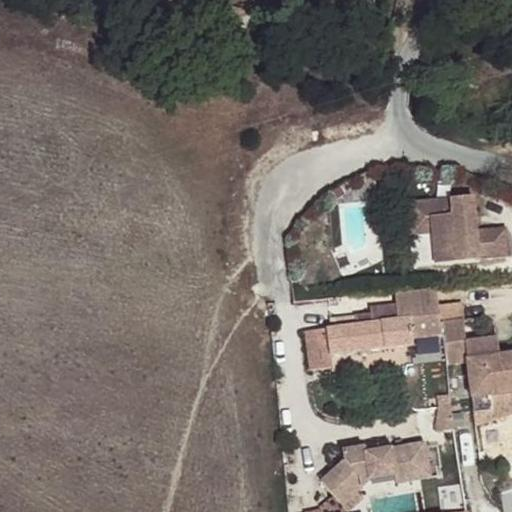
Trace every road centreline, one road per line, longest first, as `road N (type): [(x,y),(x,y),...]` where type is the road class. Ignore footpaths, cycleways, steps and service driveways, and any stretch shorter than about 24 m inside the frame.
road 1 (residential): [(418,138),(337,153),(285,187),(275,222),(283,302)]
road 2 (unclassified): [(426,0),(429,28),(406,64),(401,111),(418,138)]
